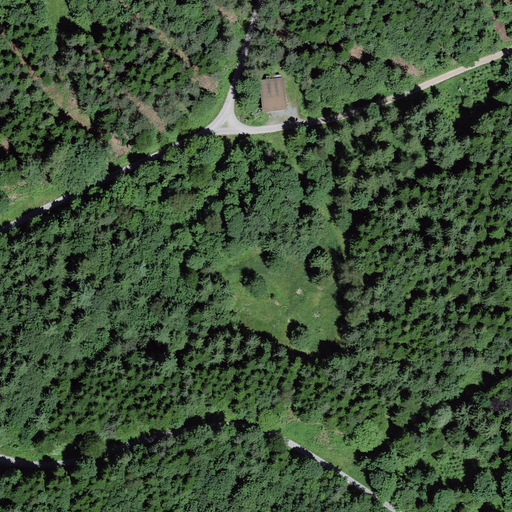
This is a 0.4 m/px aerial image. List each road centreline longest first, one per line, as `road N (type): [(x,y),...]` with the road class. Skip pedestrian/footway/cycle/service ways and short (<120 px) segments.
road 1 (track): [(392,511),(272,435),(237,426),(198,428),(61,465),(0,464)]
road 2 (track): [(263,0),(220,126),(0,230)]
road 3 (track): [(220,126),(271,133),(352,116),(511,53)]
